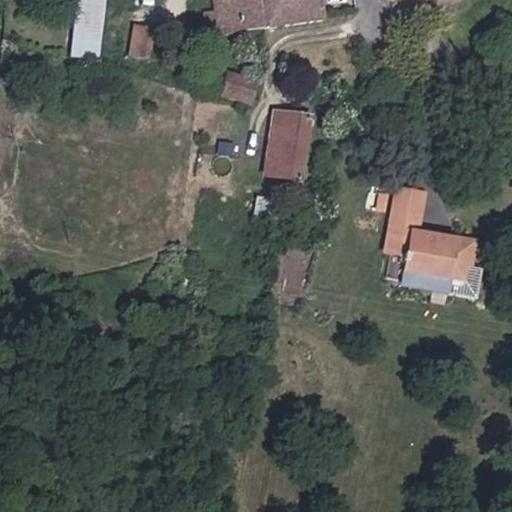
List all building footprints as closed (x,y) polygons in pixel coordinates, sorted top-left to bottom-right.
[(77,0),(74,57),(98,58),(101,0),(77,0)] [(229,0),(230,6),(219,6),(219,20),(228,20),(228,28),(273,29),(273,19),(273,0),(229,0)] [(273,0),(273,19),(288,18),(287,0),(273,0)] [(330,17),(330,0),(287,0),(288,18),(330,17)] [(98,58),(74,57),(74,75),(97,83),(98,58)] [(218,107),(243,111),(247,91),(222,86),(218,107)] [(274,178),(310,181),(317,119),(282,115),(274,178)] [(414,222),(420,193),(394,188),(388,217),(414,222)] [(463,263),(464,258),(463,256),(465,243),(412,233),(414,222),(388,217),(381,250),(397,253),(396,261),(401,261),(399,274),(402,280),(413,282),(419,278),(419,274),(458,282),(461,266),(463,263)]
